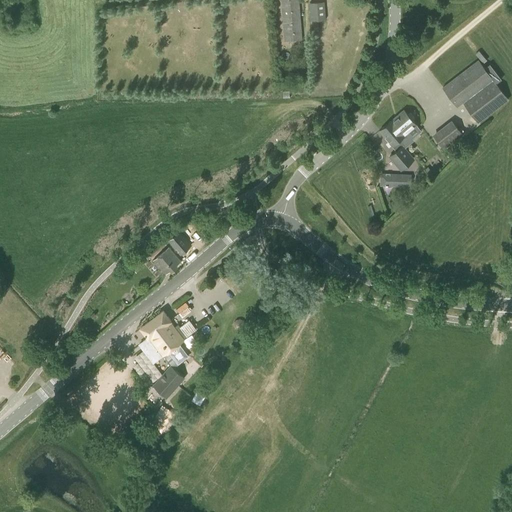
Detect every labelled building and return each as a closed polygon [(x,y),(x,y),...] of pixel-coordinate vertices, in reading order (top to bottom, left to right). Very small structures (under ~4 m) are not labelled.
[(280,0),(284,41),(302,39),(299,0),(280,0)] [(310,21),(326,19),(324,2),(309,3),(310,21)] [(478,122),(507,99),(478,60),(442,87),(457,106),(462,102),(478,122)] [(392,120),(404,134),(413,127),(414,127),(416,125),(413,122),(414,122),(413,120),(415,118),(410,112),(407,114),(403,110),(392,120)] [(404,135),(404,134),(392,120),(380,130),(397,150),(389,157),(401,171),(415,159),(405,148),(407,146),(402,140),(406,137),(404,135)] [(443,149),(463,134),(452,120),(433,134),(443,149)] [(381,185),(393,182),(391,170),(378,173),(381,185)] [(411,187),(411,174),(394,173),(393,186),(411,187)] [(153,256),(167,245),(165,243),(161,238),(147,249),(153,256)] [(172,271),(177,266),(176,265),(180,261),(168,247),(153,259),(165,274),(170,269),(172,271)] [(142,263),(143,262),(138,257),(129,264),(134,270),(142,263)] [(142,327),(149,336),(138,344),(152,362),(168,351),(178,364),(189,356),(179,342),(181,340),(167,322),(170,320),(163,312),(142,327)] [(186,335),(196,329),(190,318),(180,324),(186,335)] [(167,398),(185,377),(170,365),(153,385),(167,398)] [(192,400),(200,404),(204,395),(196,391),(192,400)] [(170,429),(176,411),(159,405),(154,420),(160,422),(159,425),(170,429)]
